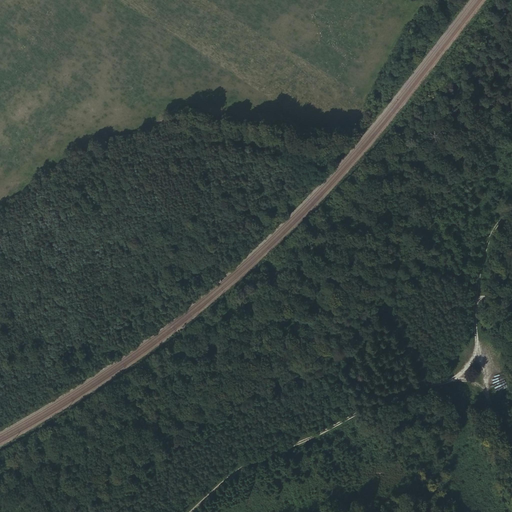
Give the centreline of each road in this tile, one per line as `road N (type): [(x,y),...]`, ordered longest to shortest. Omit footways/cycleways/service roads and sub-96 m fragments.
road 1 (track): [(185,511),(261,460),(340,436),(479,371)]
road 2 (track): [(511,193),(487,215),(471,286),(479,371),(511,470)]
